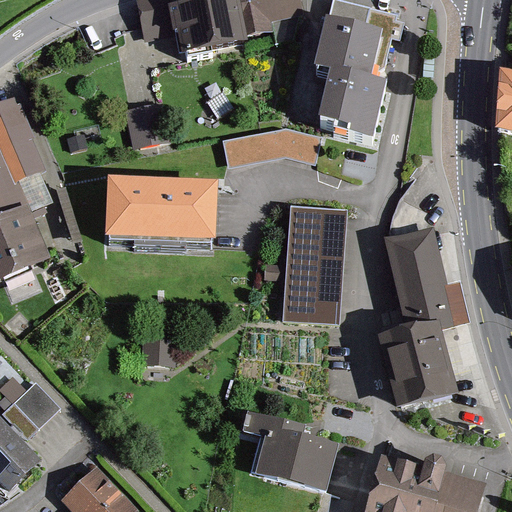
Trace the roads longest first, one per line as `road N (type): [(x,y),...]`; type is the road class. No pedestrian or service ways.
road 1 (residential): [(423,0),(368,275),(367,333),(385,408),(362,511)]
road 2 (secondary): [(511,366),(484,261),(475,178),(484,0)]
road 3 (unknown): [(13,61),(57,180)]
